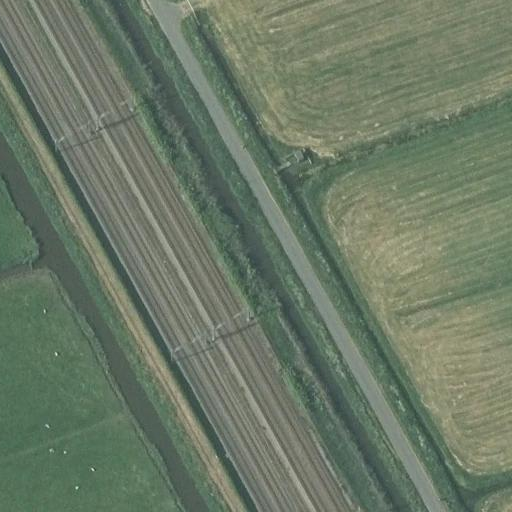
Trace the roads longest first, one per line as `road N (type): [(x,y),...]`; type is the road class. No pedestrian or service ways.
road 1 (unclassified): [(155,0),(437,511)]
road 2 (track): [(0,92),(229,511)]
